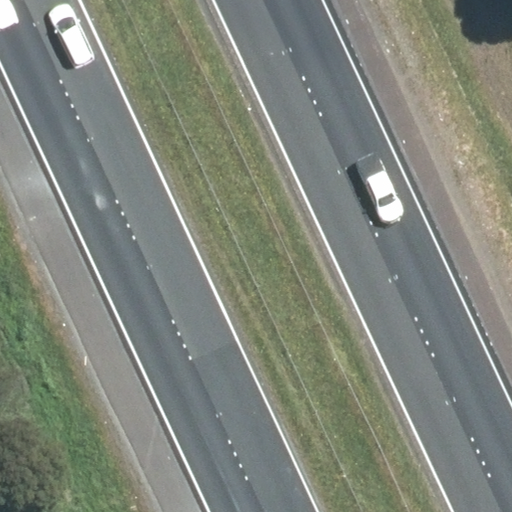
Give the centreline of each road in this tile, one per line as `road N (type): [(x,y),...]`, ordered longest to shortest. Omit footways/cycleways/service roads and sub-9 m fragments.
road 1 (motorway): [(263,0),(505,511)]
road 2 (motorway): [(253,511),(17,0)]
